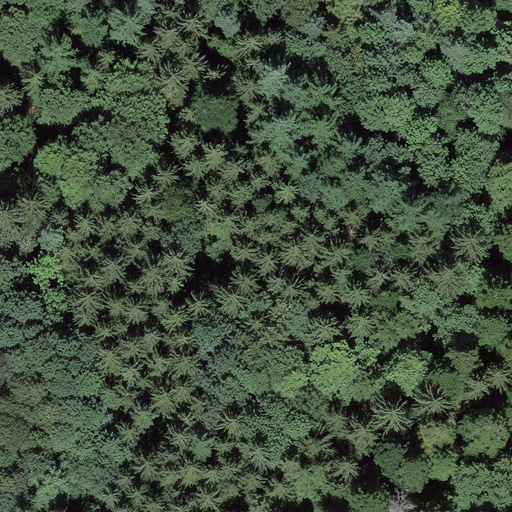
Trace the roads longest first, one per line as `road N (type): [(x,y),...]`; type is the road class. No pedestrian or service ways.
road 1 (track): [(511,147),(466,221),(230,511)]
road 2 (track): [(178,0),(69,149)]
